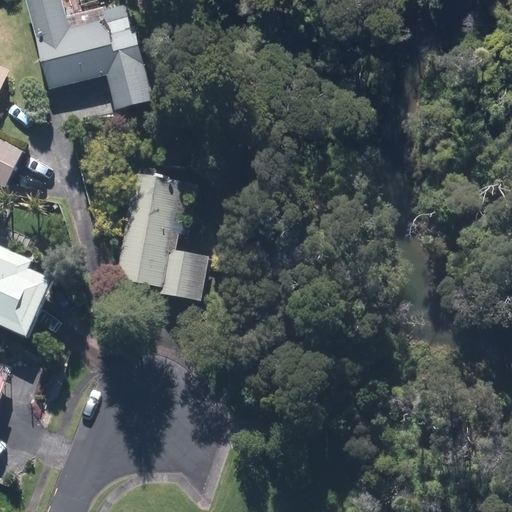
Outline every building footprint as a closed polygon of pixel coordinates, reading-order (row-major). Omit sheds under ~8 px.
[(72,29),(64,0),(26,0),(49,95),(107,81),(114,112),(151,103),(130,16),(72,29)] [(0,97),(10,78),(0,72),(0,97)] [(26,152),(0,140),(0,184),(9,188),(26,152)] [(124,203),(131,204),(119,285),(161,291),(160,299),(202,305),(209,258),(176,253),(186,187),(135,179),(128,178),(124,203)] [(0,251),(0,328),(28,341),(57,278),(0,251)] [(0,407),(9,381),(0,377),(0,407)]
